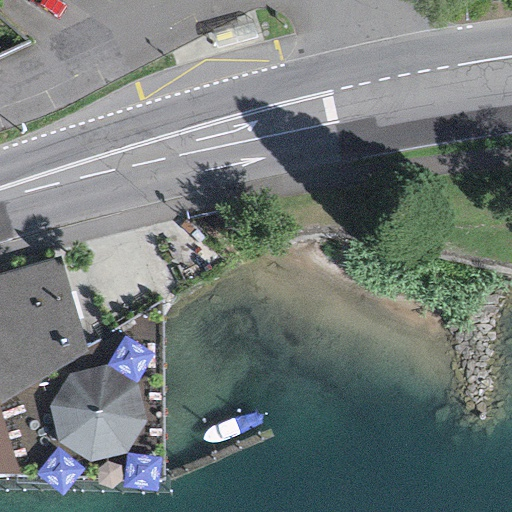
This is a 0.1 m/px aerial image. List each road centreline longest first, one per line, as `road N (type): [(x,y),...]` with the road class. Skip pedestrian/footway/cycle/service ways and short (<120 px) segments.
road 1 (primary): [(0,187),(359,84)]
road 2 (primary): [(359,84),(511,57)]
